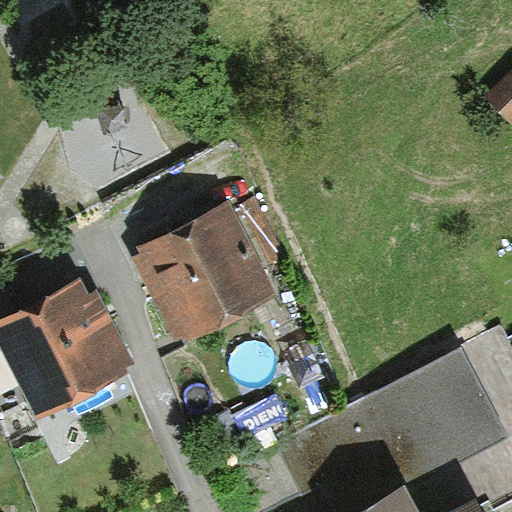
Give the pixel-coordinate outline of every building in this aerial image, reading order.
[(481,106),(497,120),(511,104),(511,81),(508,78),(481,106)] [(128,252),(172,343),(274,293),(230,202),(128,252)] [(0,354),(36,424),(130,376),(126,368),(136,363),(98,288),(91,292),(86,277),(12,315),(0,291),(0,354)] [(460,344),(278,438),(316,511),(351,511),(506,432),(460,344)] [(479,511),(476,505),(462,511),(417,511),(407,492),(367,511),(479,511)]
